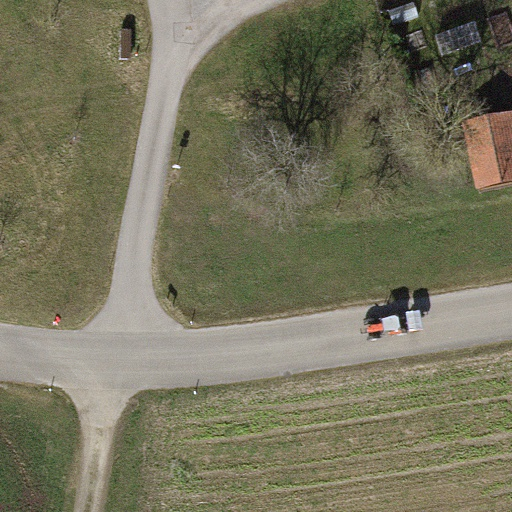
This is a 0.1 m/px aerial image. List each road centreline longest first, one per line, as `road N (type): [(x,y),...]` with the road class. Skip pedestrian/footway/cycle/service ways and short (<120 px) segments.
road 1 (tertiary): [(114,377),(511,319)]
road 2 (residential): [(114,377),(184,35)]
road 3 (track): [(114,377),(91,511)]
